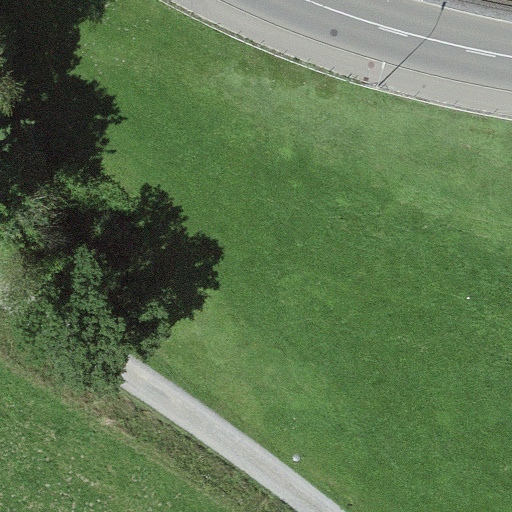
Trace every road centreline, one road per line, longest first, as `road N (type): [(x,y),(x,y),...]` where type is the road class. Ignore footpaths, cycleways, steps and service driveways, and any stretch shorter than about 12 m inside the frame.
road 1 (track): [(0,279),(319,511)]
road 2 (secondary): [(511,59),(302,0)]
